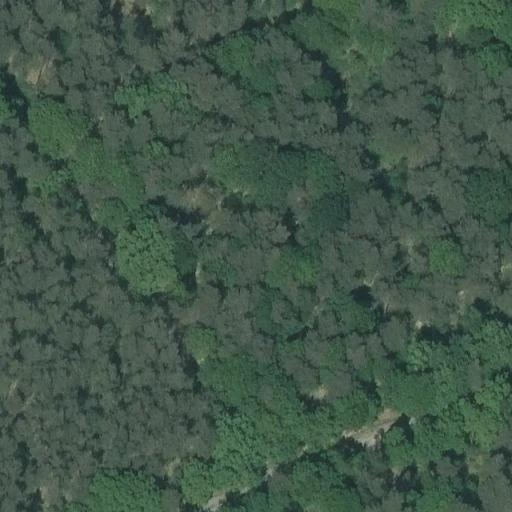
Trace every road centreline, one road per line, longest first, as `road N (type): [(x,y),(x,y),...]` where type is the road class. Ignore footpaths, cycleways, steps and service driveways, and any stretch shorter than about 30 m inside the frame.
road 1 (track): [(0,100),(271,474)]
road 2 (track): [(186,511),(511,382)]
road 3 (track): [(47,170),(330,0)]
